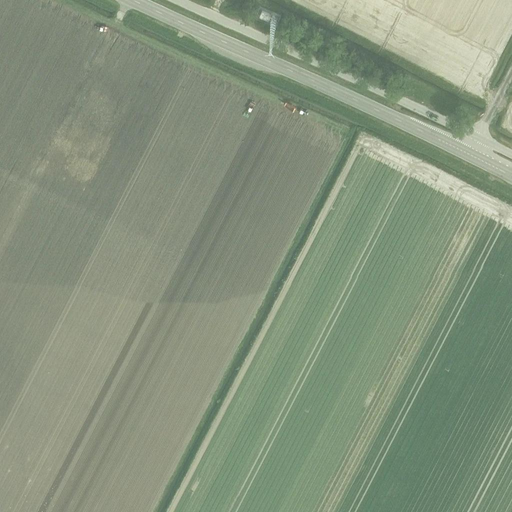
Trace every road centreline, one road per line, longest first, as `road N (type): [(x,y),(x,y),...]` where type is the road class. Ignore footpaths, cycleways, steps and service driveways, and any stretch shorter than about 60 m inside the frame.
road 1 (tertiary): [(511,177),(131,0)]
road 2 (unclassified): [(511,154),(177,0)]
